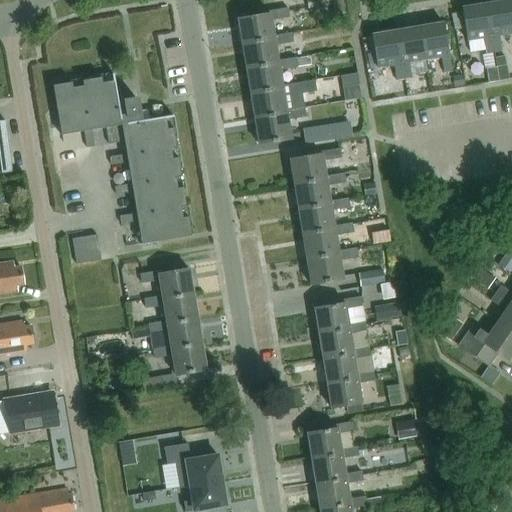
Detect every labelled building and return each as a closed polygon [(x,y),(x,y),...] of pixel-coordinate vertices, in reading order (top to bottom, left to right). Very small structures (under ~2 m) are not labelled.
[(306,0),(308,9),(333,5),(331,0),(306,0)] [(343,0),(333,0),(335,13),(345,11),(343,0)] [(511,19),(508,0),(507,0),(485,4),(494,52),(501,51),(499,35),(511,32),(511,19)] [(486,53),(494,52),(485,4),(462,8),(462,12),(452,13),(455,30),(465,28),(467,41),(483,38),(486,53)] [(269,14),(239,19),(243,44),(275,38),(274,35),(272,20),(290,17),(288,7),(269,11),(269,14)] [(446,23),(422,27),(427,59),(443,56),(446,73),(454,71),(446,23)] [(422,27),(398,31),(406,79),(414,78),(412,61),(427,59),(422,27)] [(279,64),(278,61),(276,44),(304,40),(302,30),(274,35),(275,38),(243,44),(247,69),(279,64)] [(398,31),(373,35),(379,67),(395,64),(398,80),(406,79),(398,31)] [(283,88),(282,84),(280,70),(312,65),(310,55),(278,61),(279,64),(247,69),(251,93),(283,88)] [(507,65),(497,67),(499,81),(509,79),(507,65)] [(497,67),(487,68),(489,82),(499,81),(497,67)] [(357,73),(341,76),(343,87),(359,84),(357,73)] [(191,235),(171,115),(141,120),(137,98),(118,101),(114,75),(53,85),(62,135),(84,131),(87,147),(95,146),(92,130),(106,127),(109,144),(124,141),(126,154),(110,157),(111,165),(128,162),(131,184),(115,186),(116,194),(132,191),(136,213),(120,216),(121,224),(137,221),(141,244),(191,235)] [(462,75),(453,77),(455,88),(464,86),(462,75)] [(283,88),(251,93),(255,119),(287,114),(286,110),(305,107),(302,93),(316,91),(315,80),(300,83),(300,82),(282,84),(283,88)] [(287,114),(255,119),(259,144),(291,139),(288,120),(306,117),(305,107),(286,110),(287,114)] [(6,117),(0,118),(0,172),(14,170),(6,117)] [(335,123),(318,125),(320,140),(338,138),(335,123)] [(321,153),(290,158),(294,183),(326,177),(326,175),(323,160),(341,157),(340,148),(321,151),(321,153)] [(326,177),(294,183),(298,208),(330,203),(330,200),(327,184),(345,181),(344,172),(326,175),(326,177)] [(374,183),(364,185),(365,196),(375,195),(374,183)] [(330,203),(298,208),(303,233),(335,228),(334,225),(332,210),(350,207),(348,197),(330,200),(330,203)] [(335,228),(303,233),(307,259),(339,253),(338,251),(335,234),(354,231),(353,222),(334,225),(335,228)] [(389,231),(371,234),(373,245),(382,244),(390,242),(389,231)] [(97,234),(72,239),(77,264),(102,260),(97,234)] [(339,253),(307,259),(311,284),(343,279),(340,260),(358,257),(357,248),(338,251),(339,253)] [(509,273),(511,269),(511,252),(509,250),(498,265),(501,267),(509,273)] [(18,283),(24,282),(21,264),(15,265),(14,259),(0,261),(0,292),(19,289),(18,283)] [(159,271),(140,274),(141,283),(159,280),(162,296),(163,299),(193,294),(189,268),(159,273),(159,271)] [(382,269),(357,273),(359,286),(384,282),(382,269)] [(475,280),(488,289),(496,279),(491,275),(483,270),(482,269),(475,280)] [(511,291),(501,284),(496,291),(511,302),(511,291)] [(511,332),(511,302),(496,291),(490,299),(505,309),(497,322),(511,332)] [(162,296),(144,299),(146,308),(164,305),(167,321),(167,323),(197,318),(193,294),(163,299),(162,296)] [(344,303),(316,307),(320,332),(349,328),(349,324),(346,309),(363,306),(361,297),(343,300),(344,303)] [(398,303),(383,305),(386,319),(389,319),(401,316),(398,303)] [(167,321),(149,324),(149,328),(150,332),(151,337),(153,349),(171,346),(171,349),(201,343),(197,318),(167,323),(167,321)] [(0,355),(28,351),(27,345),(33,344),(30,325),(24,326),(23,321),(0,324),(0,355)] [(445,321),(437,332),(438,332),(451,342),(456,335),(459,330),(445,321)] [(349,328),(320,332),(324,357),(353,352),(352,349),(350,333),(366,330),(365,322),(349,324),(349,328)] [(508,359),(511,353),(511,332),(497,322),(488,334),(474,324),(468,332),(458,345),(488,366),(497,352),(508,359)] [(149,328),(131,331),(133,340),(151,337),(150,332),(149,328)] [(405,330),(395,332),(398,346),(407,344),(405,330)] [(171,346),(153,349),(154,358),(173,355),(176,374),(206,369),(201,343),(171,349),(171,346)] [(353,352),(324,357),(328,382),(357,378),(357,374),(354,358),(370,356),(369,346),(352,349),(353,352)] [(408,347),(398,349),(401,361),(410,359),(408,347)] [(486,370),(480,379),(491,386),(500,373),(489,365),(486,370)] [(357,378),(328,382),(332,408),(347,406),(361,403),(358,383),(374,380),(373,371),(357,374),(357,378)] [(141,380),(143,392),(156,390),(154,378),(152,378),(141,380)] [(11,432),(60,423),(55,396),(48,397),(47,391),(5,398),(11,432)] [(361,403),(347,406),(348,414),(363,412),(361,403)] [(406,421),(401,422),(404,440),(420,437),(417,419),(406,421)] [(337,429),(307,433),(311,457),(342,452),(341,449),(339,434),(355,431),(353,422),(336,425),(337,429)] [(132,441),(119,443),(120,452),(134,450),(132,441)] [(188,444),(164,447),(167,465),(176,463),(176,461),(190,458),(188,444)] [(342,452),(311,457),(316,482),(346,477),(345,473),(343,458),(359,456),(357,446),(353,447),(341,449),(342,452)] [(190,458),(176,461),(176,463),(180,488),(187,487),(224,481),(220,456),(220,454),(190,458)] [(346,477),(316,482),(320,507),(350,502),(349,498),(347,482),(363,480),(362,471),(345,473),(346,477)] [(190,502),(183,503),(184,511),(195,511),(228,507),(224,481),(187,487),(190,502)] [(0,511),(67,511),(66,508),(72,507),(70,495),(66,495),(65,489),(0,499),(0,511)] [(154,492),(143,494),(144,502),(156,501),(154,492)] [(350,502),(320,507),(320,511),(351,511),(351,508),(368,505),(368,508),(382,506),(380,498),(367,500),(366,495),(349,498),(350,502)]
